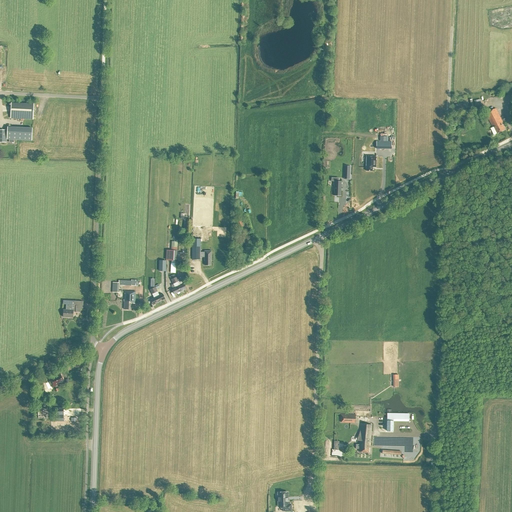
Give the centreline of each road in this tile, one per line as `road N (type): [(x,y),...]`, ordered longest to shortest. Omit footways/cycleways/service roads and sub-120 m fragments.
road 1 (tertiary): [(105,349),(127,329),(511,144)]
road 2 (track): [(322,234),(313,489)]
road 3 (unclassified): [(97,345),(104,98)]
road 4 (tertiary): [(94,511),(105,349)]
